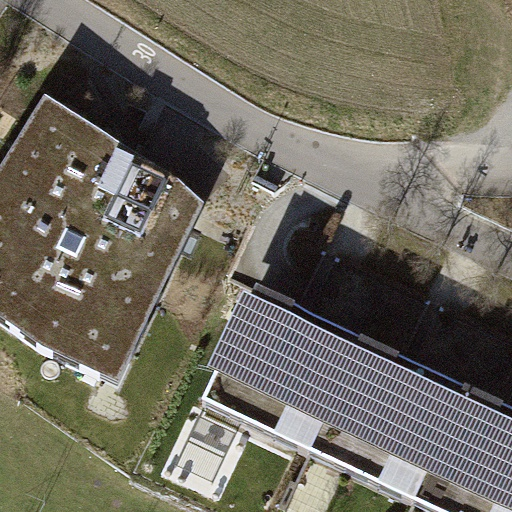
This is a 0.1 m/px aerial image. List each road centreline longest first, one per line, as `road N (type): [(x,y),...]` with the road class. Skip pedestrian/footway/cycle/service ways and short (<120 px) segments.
road 1 (residential): [(46,0),(369,181)]
road 2 (residential): [(511,244),(369,181)]
road 3 (track): [(369,181),(511,158)]
